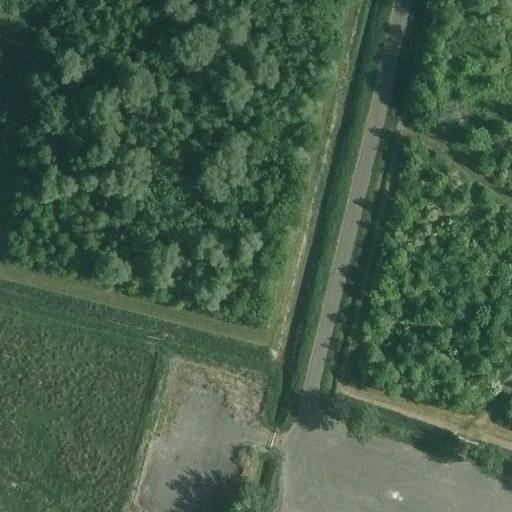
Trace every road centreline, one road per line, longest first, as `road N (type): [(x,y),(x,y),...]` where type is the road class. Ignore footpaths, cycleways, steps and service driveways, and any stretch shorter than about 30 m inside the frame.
road 1 (unclassified): [(449,505),(302,450),(406,0)]
road 2 (track): [(449,505),(487,421),(511,397)]
